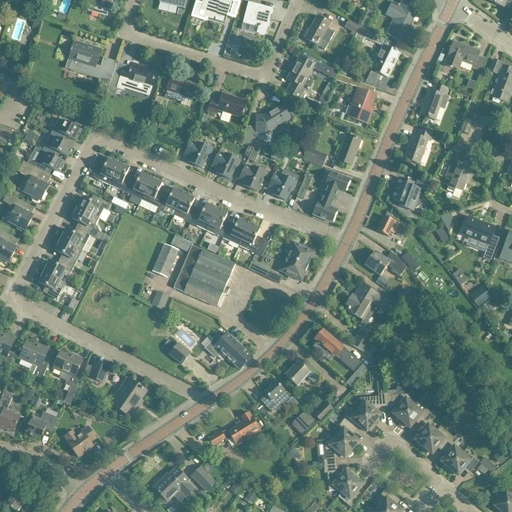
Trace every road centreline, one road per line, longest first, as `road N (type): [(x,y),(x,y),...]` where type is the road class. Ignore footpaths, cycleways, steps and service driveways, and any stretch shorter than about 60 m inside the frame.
road 1 (residential): [(210,401),(29,313),(17,294),(89,146),(105,141),(345,243)]
road 2 (residential): [(303,0),(284,61),(276,77),(264,79),(139,38),(129,30),(133,0)]
road 3 (tertiary): [(345,243),(453,0)]
road 4 (tertiary): [(210,401),(298,327),(345,243)]
road 5 (tertiary): [(105,473),(210,401)]
